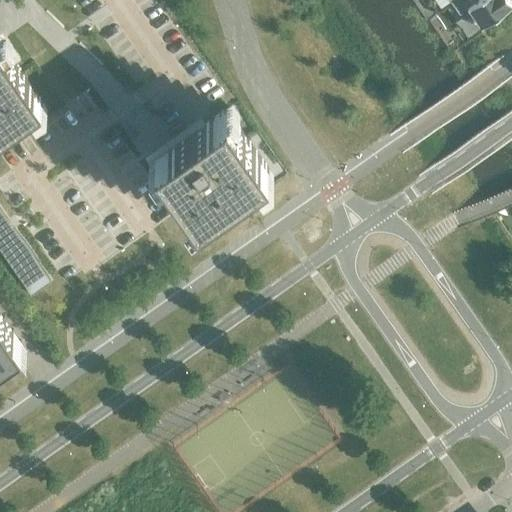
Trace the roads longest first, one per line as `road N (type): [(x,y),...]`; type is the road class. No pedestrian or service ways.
road 1 (secondary): [(339,245),(0,484)]
road 2 (unclassified): [(507,399),(501,366),(419,246),(379,216)]
road 3 (unclassified): [(339,245),(359,289),(437,402),(471,424)]
road 4 (residential): [(233,0),(259,83),(334,190)]
road 5 (secondary): [(511,123),(379,216)]
road 6 (secondary): [(346,511),(471,424)]
